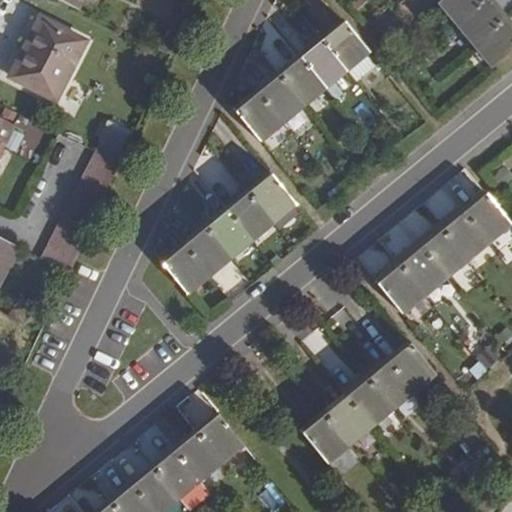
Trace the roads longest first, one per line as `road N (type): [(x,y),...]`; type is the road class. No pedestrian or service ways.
road 1 (residential): [(27,467),(94,444),(511,100)]
road 2 (residential): [(249,0),(27,467)]
